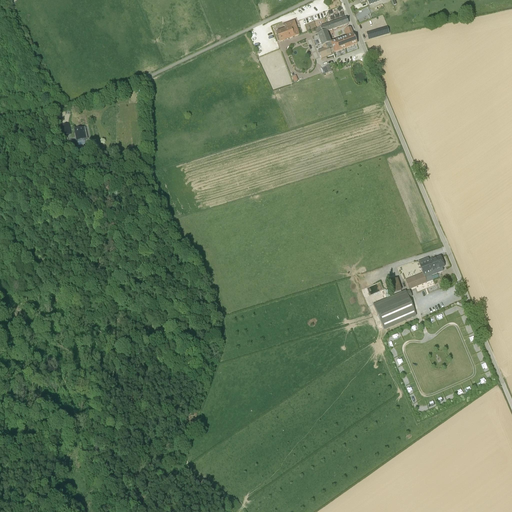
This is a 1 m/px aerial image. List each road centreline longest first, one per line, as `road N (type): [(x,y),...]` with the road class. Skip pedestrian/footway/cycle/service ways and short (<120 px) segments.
road 1 (unclassified): [(511,405),(344,0)]
road 2 (unclassified): [(310,0),(107,94),(0,120)]
